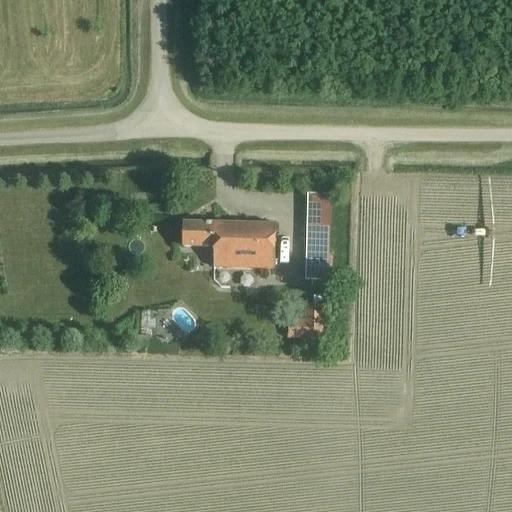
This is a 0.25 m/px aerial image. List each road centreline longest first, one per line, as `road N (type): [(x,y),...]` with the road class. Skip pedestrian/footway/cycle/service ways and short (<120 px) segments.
road 1 (unclassified): [(511,133),(160,130)]
road 2 (unclassified): [(0,140),(160,130)]
road 3 (unclassified): [(160,130),(158,0)]
